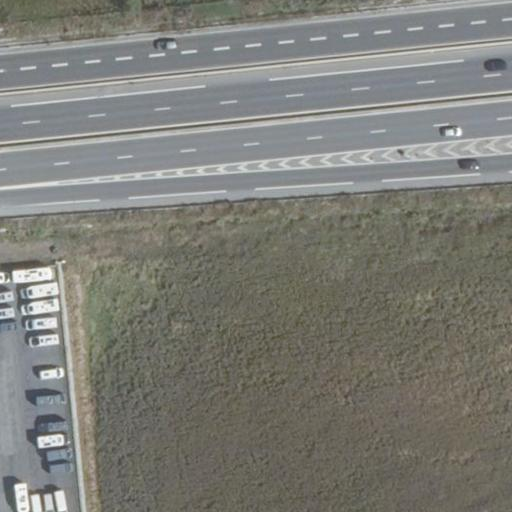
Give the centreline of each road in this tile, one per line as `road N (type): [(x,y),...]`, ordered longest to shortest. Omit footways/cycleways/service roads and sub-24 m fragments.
road 1 (trunk): [(511,18),(0,73)]
road 2 (trunk): [(0,175),(511,121)]
road 3 (trunk): [(511,76),(0,126)]
road 4 (trunk): [(0,193),(35,199),(511,162)]
